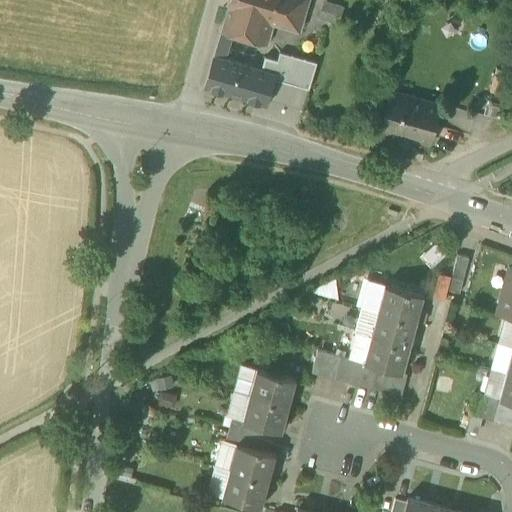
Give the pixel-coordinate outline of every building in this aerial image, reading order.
[(233,34),(262,43),(264,39),(269,41),(274,22),(298,30),(307,0),(230,0),(221,30),(233,34)] [(344,8),(324,2),(318,20),(338,27),(344,8)] [(216,45),(229,49),(233,34),(221,30),(216,45)] [(216,45),(213,55),(225,59),(229,49),(216,45)] [(265,57),(262,69),(265,70),(276,73),(274,80),(308,89),(316,62),(277,51),(275,60),(265,57)] [(262,69),(225,59),(213,55),(204,87),(256,103),(265,70),(262,69)] [(276,73),(265,70),(256,103),(267,106),(274,80),(276,73)] [(380,130),(429,144),(441,104),(392,90),(380,130)] [(361,208),(348,206),(344,230),(357,232),(361,208)] [(447,254),(435,242),(422,255),(433,267),(447,254)] [(448,290),(459,293),(469,258),(457,255),(452,275),(448,290)] [(501,315),(511,317),(511,268),(510,268),(497,313),(498,314),(501,315)] [(448,290),(452,275),(439,271),(431,294),(444,299),(448,290)] [(363,306),(378,310),(385,284),(370,280),(363,306)] [(341,301),(335,283),(314,295),(341,301)] [(424,295),(385,284),(378,310),(417,321),(424,295)] [(357,332),(372,336),(378,310),(363,306),(362,306),(356,331),(357,332)] [(417,321),(378,310),(372,336),(410,346),(417,321)] [(511,317),(501,315),(494,341),(511,345),(511,317)] [(353,359),(364,362),(372,336),(357,332),(350,358),(353,359)] [(410,346),(372,336),(364,362),(376,365),(387,368),(403,372),(410,346)] [(511,345),(494,341),(488,366),(507,371),(511,351),(511,345)] [(311,371),(335,377),(340,355),(317,349),(311,371)] [(335,377),(347,380),(353,359),(350,358),(340,355),(335,377)] [(347,380),(358,383),(364,362),(353,359),(347,380)] [(358,383),(370,387),(376,365),(364,362),(358,383)] [(234,389),(250,394),(257,368),(241,363),(234,389)] [(387,368),(376,365),(370,387),(382,390),(387,368)] [(499,397),(507,371),(488,366),(481,392),(489,394),(499,397)] [(257,368),(250,394),(289,404),(296,378),(257,368)] [(387,368),(382,390),(402,395),(407,373),(403,372),(387,368)] [(511,372),(507,371),(499,397),(500,397),(511,400),(511,372)] [(250,394),(234,389),(227,415),(232,417),(243,420),(250,394)] [(511,400),(500,397),(499,397),(489,394),(481,392),(477,391),(471,413),(483,416),(494,419),(505,422),(511,424),(511,400)] [(282,430),(289,404),(250,394),(243,420),(254,423),(282,430)] [(483,416),(471,413),(466,430),(478,433),(483,416)] [(232,417),(229,428),(251,434),(254,423),(243,420),(232,417)] [(263,437),(251,434),(229,428),(226,440),(237,443),(260,449),(263,437)] [(222,439),(221,444),(236,448),(237,443),(226,440),(222,439)] [(237,443),(236,448),(230,469),(269,479),(276,453),(260,449),(237,443)] [(217,465),(230,469),(236,448),(221,444),(215,465),(217,465)] [(210,491),(223,495),(230,469),(217,465),(210,491)] [(262,505),(269,479),(230,469),(223,495),(262,505)] [(395,497),(391,511),(403,511),(407,500),(395,497)] [(431,511),(434,504),(408,497),(407,500),(403,511),(431,511)]
